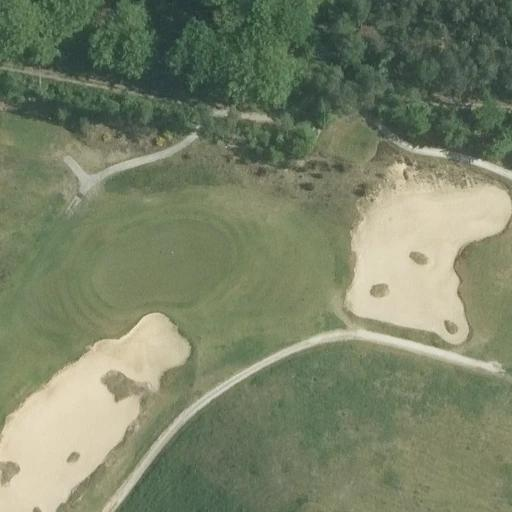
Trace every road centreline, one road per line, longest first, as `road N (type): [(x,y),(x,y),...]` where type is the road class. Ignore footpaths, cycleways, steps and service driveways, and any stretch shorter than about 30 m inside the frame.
road 1 (track): [(511,109),(323,85),(280,116),(240,114),(0,62)]
road 2 (track): [(104,511),(223,386),(315,337),(399,340),(511,377)]
